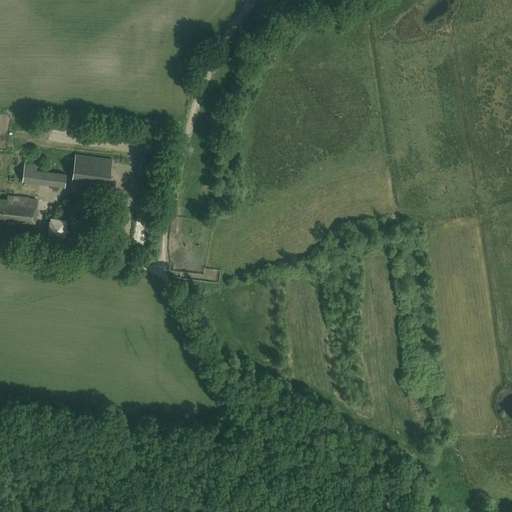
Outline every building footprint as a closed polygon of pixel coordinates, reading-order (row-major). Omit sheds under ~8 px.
[(76,153),(72,182),(108,187),(112,159),(76,153)] [(24,162),(22,182),(65,189),(68,175),(38,171),(38,164),(24,162)] [(135,193),(140,189),(130,180),(126,184),(135,193)] [(6,224),(34,228),(38,202),(7,197),(7,200),(0,198),(0,219),(7,221),(6,224)] [(64,238),(67,219),(59,218),(59,217),(52,216),(52,218),(49,217),(47,236),(64,238)]
